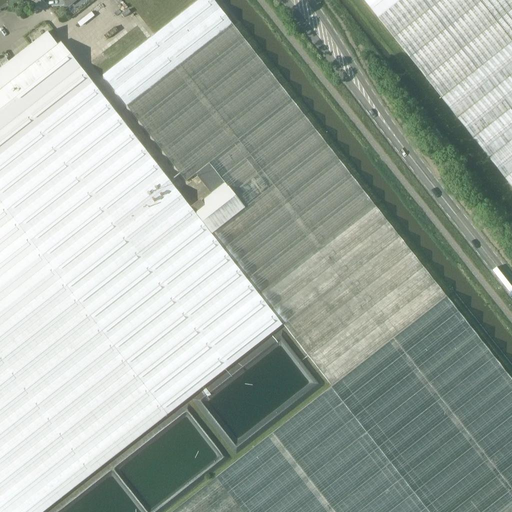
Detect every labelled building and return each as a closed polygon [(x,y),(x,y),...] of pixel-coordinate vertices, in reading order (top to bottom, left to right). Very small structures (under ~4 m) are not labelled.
[(91,10),(99,4),(96,0),(95,0),(88,6),(91,10)] [(214,233),(332,386),(446,296),(213,0),(198,0),(102,76),(186,182),(196,174),(209,164),(225,184),(245,209),(214,233)] [(511,0),(363,0),(511,188),(511,0)] [(0,63),(3,67),(2,68),(0,69),(0,511),(43,511),(282,325),(193,209),(99,90),(92,83),(61,42),(58,45),(48,32),(9,62),(6,59),(0,63)] [(245,209),(225,184),(209,164),(196,174),(212,195),(195,209),(214,233),(245,209)] [(511,511),(511,380),(446,296),(332,386),(172,511),(511,511)]
